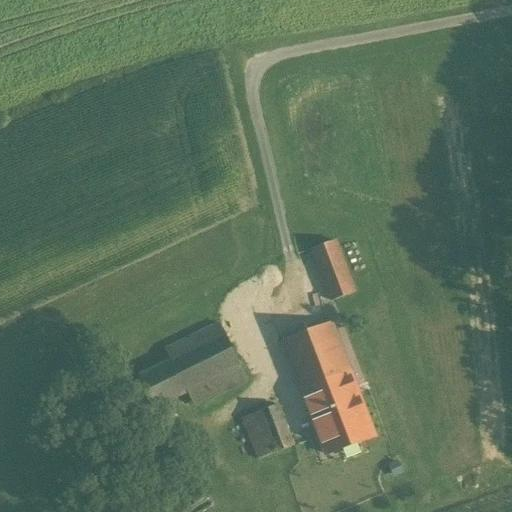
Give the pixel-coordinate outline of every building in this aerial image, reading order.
[(334,241),(310,250),(329,301),(353,292),(334,241)] [(175,403),(251,368),(224,309),(148,344),(175,403)] [(281,343),(306,408),(356,392),(329,323),(281,343)] [(374,437),(356,392),(306,408),(324,455),(374,437)] [(293,445),(278,406),(242,420),(257,459),(293,445)]
